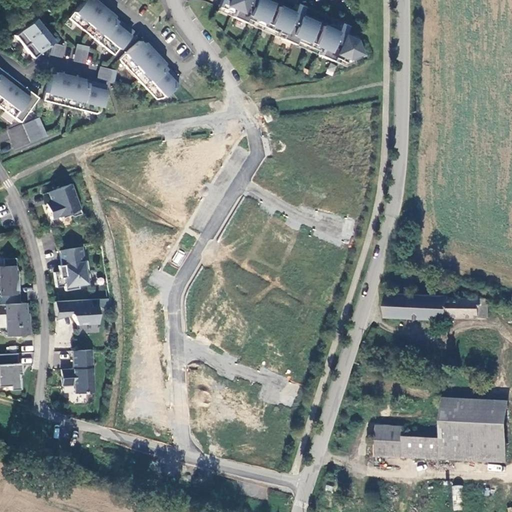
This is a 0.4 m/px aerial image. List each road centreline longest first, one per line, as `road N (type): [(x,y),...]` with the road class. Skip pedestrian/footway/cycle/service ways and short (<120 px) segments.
road 1 (unclassified): [(401,0),(394,199),(306,484)]
road 2 (residential): [(0,171),(25,221),(41,283),(42,411),(184,453)]
road 3 (residential): [(173,0),(233,89),(245,121),(255,155),(240,182)]
road 4 (residential): [(240,182),(174,296),(177,350)]
road 5 (track): [(511,337),(470,324),(421,338),(360,316)]
road 6 (residential): [(184,453),(306,484)]
